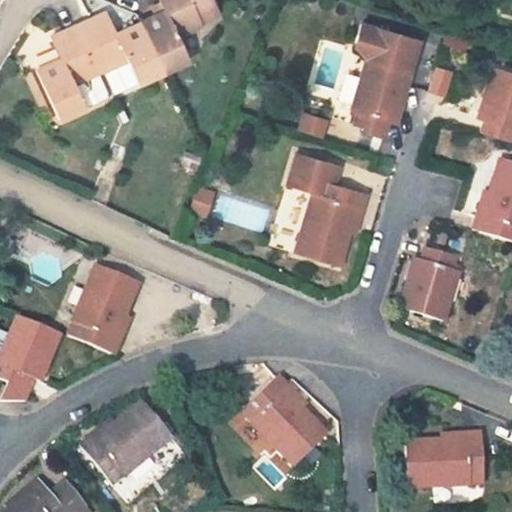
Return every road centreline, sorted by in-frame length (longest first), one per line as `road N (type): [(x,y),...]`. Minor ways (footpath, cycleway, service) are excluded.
road 1 (unclassified): [(0,184),(288,323)]
road 2 (residential): [(0,448),(145,362),(249,341),(288,323)]
road 3 (unknown): [(351,347),(421,108)]
road 4 (unclassified): [(351,347),(511,402)]
road 5 (residential): [(351,347),(353,511)]
